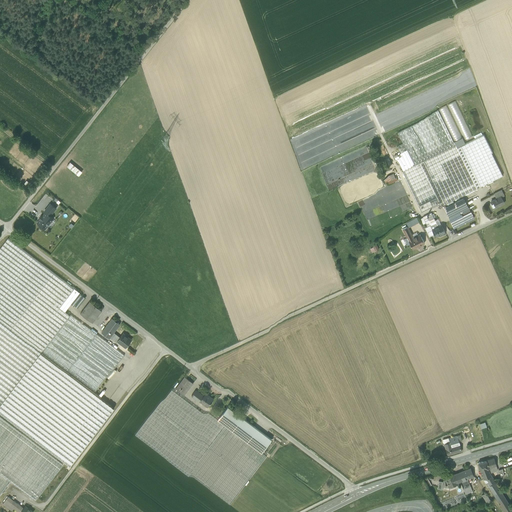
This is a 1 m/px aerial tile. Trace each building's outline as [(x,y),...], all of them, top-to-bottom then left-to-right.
[(456,101),(448,104),(464,140),(472,136),(456,101)] [(437,109),(397,129),(402,140),(410,157),(414,166),(418,163),(419,164),(421,163),(442,206),(476,189),(437,109)] [(410,157),(402,140),(397,143),(401,151),(405,160),(410,157)] [(401,151),(398,153),(397,151),(395,152),(400,162),(405,160),(401,151)] [(325,180),(373,162),(370,154),(367,155),(366,152),(321,169),(325,180)] [(400,162),(399,162),(403,171),(411,167),(411,168),(413,167),(413,166),(414,166),(410,157),(405,160),(400,162)] [(71,158),(67,163),(80,172),(83,167),(71,158)] [(419,164),(418,163),(414,166),(413,166),(413,167),(433,207),(438,204),(419,164)] [(403,171),(401,172),(421,213),(431,208),(411,168),(411,167),(403,171)] [(416,211),(402,181),(361,199),(375,230),(416,211)] [(501,190),(494,194),(497,199),(501,197),(504,195),(501,190)] [(497,199),(491,202),(491,203),(493,202),(496,207),(504,203),(501,197),(497,199)] [(45,208),(50,212),(57,204),(50,199),(44,207),(45,208)] [(463,199),(445,208),(452,222),(462,217),(460,214),(459,212),(468,208),(463,199)] [(50,212),(45,208),(37,219),(45,225),(54,214),(50,212)] [(469,210),(460,214),(462,217),(465,223),(474,219),(469,210)] [(431,214),(425,218),(430,226),(432,230),(438,226),(435,221),(431,214)] [(452,222),(450,223),(453,229),(465,223),(462,217),(452,222)] [(406,224),(408,228),(419,223),(417,218),(406,224)] [(438,226),(432,230),(435,236),(439,234),(440,235),(445,233),(441,225),(438,226)] [(412,239),(407,227),(402,229),(408,241),(412,239)] [(80,289),(8,234),(0,244),(0,403),(41,349),(70,312),(60,304),(65,298),(70,302),(80,289)] [(412,239),(408,241),(412,249),(424,243),(420,235),(412,239)] [(102,307),(90,298),(80,310),(92,319),(102,307)] [(124,352),(70,311),(70,312),(41,349),(95,390),(124,352)] [(112,315),(102,329),(109,334),(110,333),(114,329),(120,321),(112,315)] [(120,333),(114,329),(110,333),(117,339),(117,337),(120,333)] [(126,332),(123,329),(120,333),(117,337),(126,344),(131,336),(126,332)] [(95,390),(41,349),(0,403),(0,409),(70,463),(115,405),(95,390)] [(193,378),(185,372),(180,378),(188,385),(193,378)] [(188,385),(180,378),(176,384),(184,390),(188,385)] [(218,420),(171,385),(135,434),(230,505),(267,457),(262,453),(218,420)] [(203,391),(196,385),(192,391),(199,397),(200,395),(203,391)] [(213,394),(205,388),(203,391),(200,395),(208,401),(213,394)] [(272,440),(228,407),(218,420),(262,453),(272,440)] [(0,471),(10,478),(36,498),(63,464),(0,415),(0,471)] [(456,436),(443,440),(447,455),(462,451),(459,442),(458,442),(456,436)] [(494,458),(486,461),(488,468),(490,473),(498,471),(494,458)] [(486,461),(478,463),(480,471),(484,479),(491,476),(490,473),(488,468),(486,461)] [(453,475),(457,483),(460,482),(463,489),(470,486),(468,479),(474,477),(470,468),(453,475)] [(0,491),(10,478),(0,471),(0,491)] [(451,476),(448,477),(447,477),(445,477),(449,487),(457,484),(457,483),(453,475),(453,474),(451,475),(451,476)] [(491,476),(484,479),(488,486),(495,482),(491,476)] [(495,482),(488,486),(492,492),(499,487),(495,482)] [(470,486),(463,489),(465,495),(473,492),(470,486)] [(511,508),(499,487),(492,492),(504,511),(507,511),(511,509),(511,508)] [(486,493),(482,496),(487,504),(491,501),(486,493)] [(18,502),(8,494),(5,499),(14,506),(18,502)] [(14,506),(5,499),(3,502),(12,509),(14,506)] [(24,506),(18,502),(14,506),(20,511),(24,506)]
